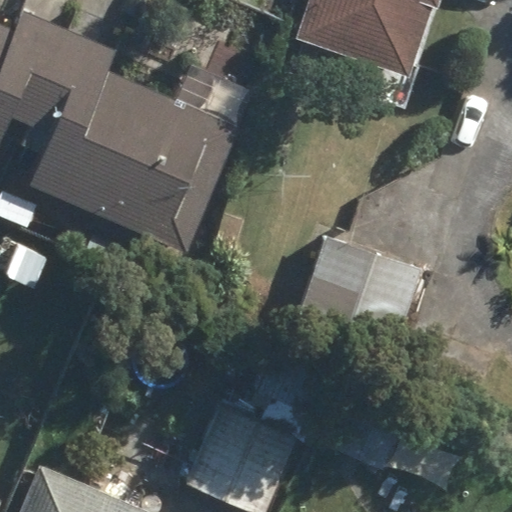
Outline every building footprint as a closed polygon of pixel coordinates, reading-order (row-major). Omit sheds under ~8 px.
[(304,0),(293,33),(411,72),(434,3),(435,0),(304,0)] [(0,147),(6,135),(32,146),(20,175),(188,247),(241,121),(110,66),(118,47),(16,3),(8,22),(0,18),(0,147)] [(422,275),(325,237),(282,348),(379,385),(422,275)] [(399,408),(347,390),(330,440),(383,458),(399,408)] [(266,510),(297,430),(218,400),(187,479),(266,510)] [(42,462),(20,511),(147,511),(150,506),(42,462)]
